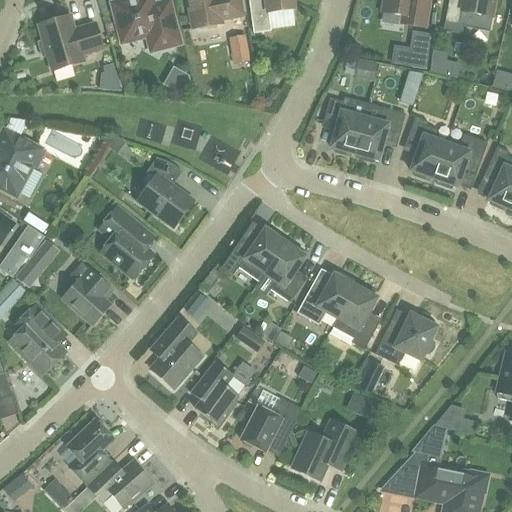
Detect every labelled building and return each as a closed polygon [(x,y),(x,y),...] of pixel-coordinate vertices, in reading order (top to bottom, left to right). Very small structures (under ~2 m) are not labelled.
[(152,0),(127,0),(112,4),(121,38),(143,33),(147,35),(151,52),(180,45),(174,21),(163,24),(158,21),(152,0)] [(187,0),(193,29),(221,24),(221,20),(242,16),(239,0),(187,0)] [(293,0),(264,0),(249,2),(253,34),(271,31),(268,14),(295,10),(293,0)] [(384,0),(382,13),(405,16),(404,24),(425,28),(429,0),(384,0)] [(448,0),(445,22),(448,23),(447,30),(460,33),(461,25),(489,30),(494,4),(490,3),(490,0),(448,0)] [(70,17),(38,26),(43,42),(38,43),(42,57),(47,56),(52,71),(83,62),(82,55),(102,49),(95,24),(82,28),(82,30),(75,32),(70,17)] [(247,50),(246,23),(230,24),(231,51),(247,50)] [(431,36),(417,33),(415,44),(430,47),(431,36)] [(430,72),(441,75),(447,54),(432,50),(430,72)] [(355,59),(354,71),(376,72),(376,61),(355,59)] [(109,90),(121,92),(113,64),(102,67),(109,90)] [(164,85),(183,97),(194,94),(190,79),(173,69),(164,85)] [(354,155),(364,118),(340,112),(343,103),(330,99),(323,123),(336,127),(330,148),(335,149),(334,153),(349,157),(350,153),(354,155)] [(364,118),(354,155),(358,156),(358,159),(372,163),(373,160),(378,161),(384,140),(397,144),(405,115),(381,108),(377,122),(364,118)] [(434,180),(446,144),(434,140),(437,131),(426,127),(428,122),(415,118),(405,146),(417,151),(410,171),(415,173),(414,176),(428,181),(429,178),(434,180)] [(171,140),(177,122),(168,120),(162,137),(171,140)] [(0,187),(16,196),(31,166),(38,170),(47,154),(40,150),(4,131),(1,138),(0,137),(0,187)] [(464,167),(477,172),(487,143),(464,135),(459,149),(446,144),(434,180),(438,181),(437,184),(451,189),(452,186),(457,188),(464,167)] [(511,211),(511,207),(511,159),(508,158),(510,153),(497,148),(484,175),(497,180),(488,200),(493,203),(491,206),(505,212),(507,209),(511,211)] [(157,158),(139,182),(152,191),(142,206),(173,229),(193,202),(172,186),(182,172),(171,164),(157,158)] [(117,209),(108,220),(120,230),(101,253),(133,279),(152,256),(129,237),(138,226),(117,209)] [(48,226),(28,213),(22,221),(42,234),(48,226)] [(0,244),(14,225),(0,214),(0,244)] [(0,269),(12,278),(26,259),(28,260),(43,238),(27,227),(0,266),(0,269)] [(258,282),(285,243),(282,241),(283,238),(271,229),(269,232),(265,229),(252,247),(241,239),(221,268),(233,276),(238,268),(258,282)] [(270,290),(279,296),(290,304),(305,283),(293,275),(306,257),(301,254),(303,251),(291,243),(289,246),(285,243),(258,282),(259,283),(264,275),(276,282),(270,290)] [(28,283),(38,269),(26,260),(15,273),(28,283)] [(81,263),(66,280),(74,286),(62,299),(92,326),(110,305),(91,288),(99,279),(81,263)] [(333,328),(355,287),(351,284),(353,282),(340,274),(338,277),(334,275),(323,294),(311,287),(297,314),(318,326),(325,313),(336,319),(332,328),(333,328)] [(355,287),(333,328),(354,340),(352,344),(364,351),(378,324),(367,318),(377,299),(372,296),(374,293),(361,286),(359,289),(355,287)] [(209,304),(200,297),(186,314),(196,322),(209,304)] [(32,320),(9,343),(42,377),(66,354),(46,333),(55,325),(36,306),(27,314),(32,320)] [(387,329),(375,355),(397,366),(404,353),(421,362),(425,353),(428,355),(432,352),(434,348),(434,343),(431,341),(437,327),(434,326),(435,323),(432,319),(428,316),(424,314),(419,313),(415,314),(414,316),(410,314),(400,335),(387,329)] [(169,348),(150,370),(173,390),(202,357),(180,337),(189,327),(179,319),(160,340),(169,348)] [(255,337),(243,328),(235,338),(248,347),(255,337)] [(511,411),(510,420),(511,420),(511,354),(506,353),(496,395),(497,399),(511,402),(511,411)] [(209,391),(195,410),(217,426),(238,396),(237,396),(244,386),(231,377),(233,375),(215,362),(200,384),(209,391)] [(316,374),(303,367),(297,377),(310,384),(316,374)] [(5,373),(0,374),(0,396),(1,399),(12,396),(5,373)] [(258,407),(241,441),(243,442),(244,445),(250,449),(253,447),(265,453),(276,432),(288,438),(302,410),(281,399),(273,415),(258,407)] [(385,408),(374,403),(368,417),(379,422),(385,408)] [(449,428),(459,431),(462,419),(452,416),(449,428)] [(113,440),(96,422),(68,448),(78,459),(70,467),(85,483),(102,467),(94,458),(113,440)] [(308,433),(291,469),(319,482),(330,459),(344,465),(358,434),(339,425),(335,434),(331,433),(323,436),(322,439),(308,433)] [(443,511),(478,511),(487,477),(469,473),(469,474),(439,468),(441,458),(415,453),(382,489),(416,497),(441,502),(444,500),(448,507),(445,509),(443,511)] [(153,484),(133,461),(113,479),(104,470),(87,486),(102,503),(111,495),(124,509),(153,484)] [(33,488),(23,476),(14,484),(23,495),(33,488)] [(51,485),(65,497),(72,490),(58,478),(51,485)] [(409,511),(411,496),(393,494),(390,511),(409,511)]
